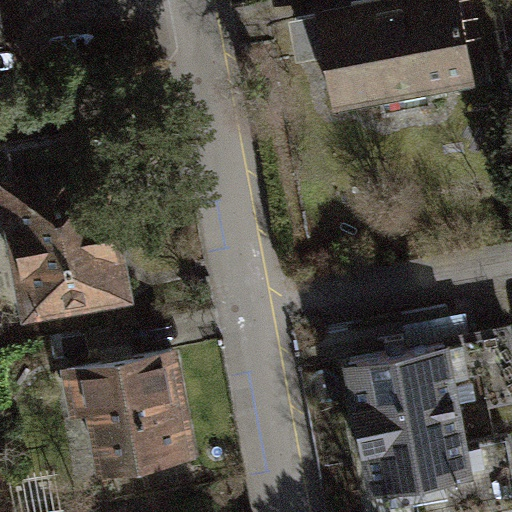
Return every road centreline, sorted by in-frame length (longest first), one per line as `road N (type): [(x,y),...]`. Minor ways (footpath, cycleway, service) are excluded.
road 1 (residential): [(195,0),(251,314)]
road 2 (residential): [(251,314),(511,269)]
road 3 (residential): [(251,314),(288,511)]
